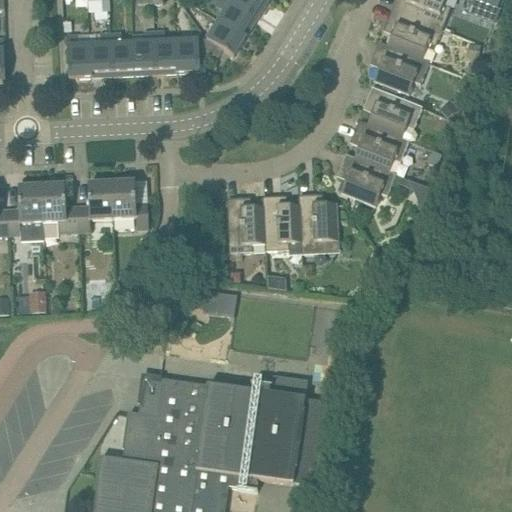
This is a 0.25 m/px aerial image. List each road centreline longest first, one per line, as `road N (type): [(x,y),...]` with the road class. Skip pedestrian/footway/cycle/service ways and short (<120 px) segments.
road 1 (residential): [(170,176),(263,170),(309,149),(345,81),(344,61),(368,0)]
road 2 (unclassified): [(168,126),(217,116),(253,95),(321,0)]
road 3 (unclassified): [(0,503),(95,351)]
road 4 (unclassified): [(168,126),(25,133)]
road 5 (residential): [(25,133),(26,0)]
road 6 (residential): [(130,297),(163,236),(170,176)]
